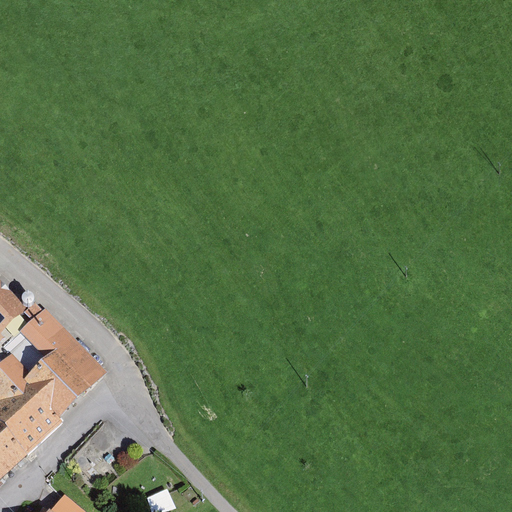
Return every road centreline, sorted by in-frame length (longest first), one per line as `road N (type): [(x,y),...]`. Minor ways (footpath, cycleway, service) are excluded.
road 1 (track): [(228,511),(124,398),(117,358),(0,249)]
road 2 (track): [(124,398),(78,432),(11,511)]
